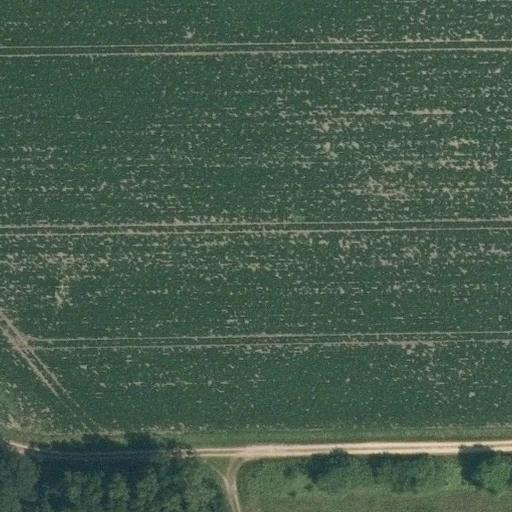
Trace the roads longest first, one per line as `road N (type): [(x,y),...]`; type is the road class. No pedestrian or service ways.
road 1 (track): [(511,449),(200,457)]
road 2 (track): [(200,457),(59,456),(0,447)]
